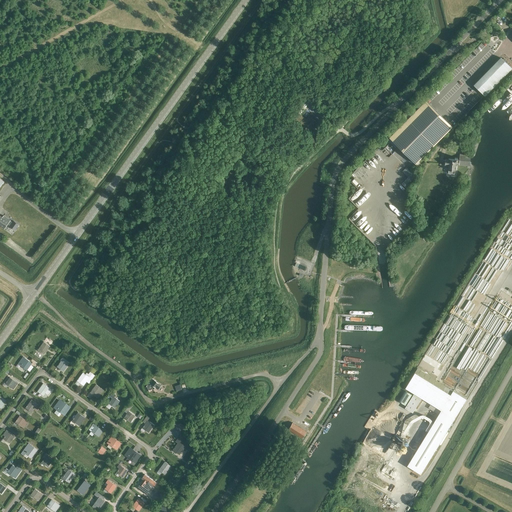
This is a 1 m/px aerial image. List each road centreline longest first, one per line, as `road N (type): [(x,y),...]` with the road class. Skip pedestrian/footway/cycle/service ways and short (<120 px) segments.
road 1 (unclassified): [(319,337),(333,175),(500,0)]
road 2 (tertiary): [(33,295),(248,0)]
road 3 (residential): [(0,425),(43,373),(147,448),(114,511)]
road 4 (unclassified): [(213,511),(318,358),(319,337)]
road 5 (unclassified): [(432,511),(511,369)]
road 6 (unclassified): [(186,511),(280,384)]
road 7 (unclassified): [(280,384),(258,374),(162,401),(146,398),(137,385)]
